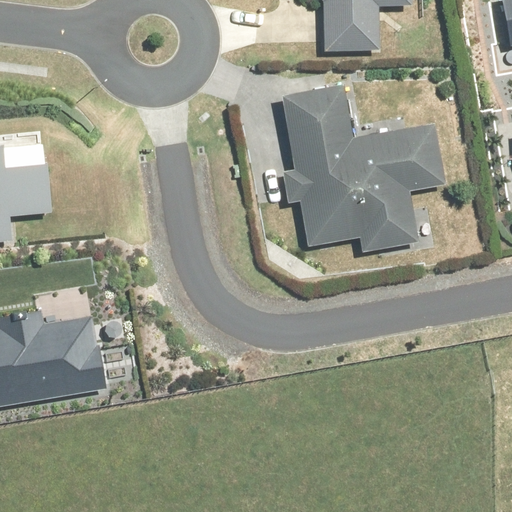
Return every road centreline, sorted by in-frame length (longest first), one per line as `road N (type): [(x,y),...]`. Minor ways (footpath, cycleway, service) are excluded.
road 1 (residential): [(161,95),(195,289),(228,320),(281,335),(326,334),(511,300)]
road 2 (residential): [(170,0),(200,21),(207,40),(196,77),(161,95)]
